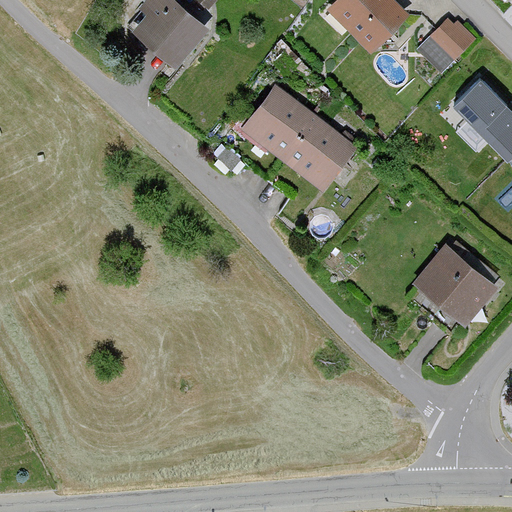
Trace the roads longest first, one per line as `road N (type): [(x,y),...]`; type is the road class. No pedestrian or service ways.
road 1 (residential): [(461,425),(378,360),(14,0)]
road 2 (tertiary): [(43,511),(456,483)]
